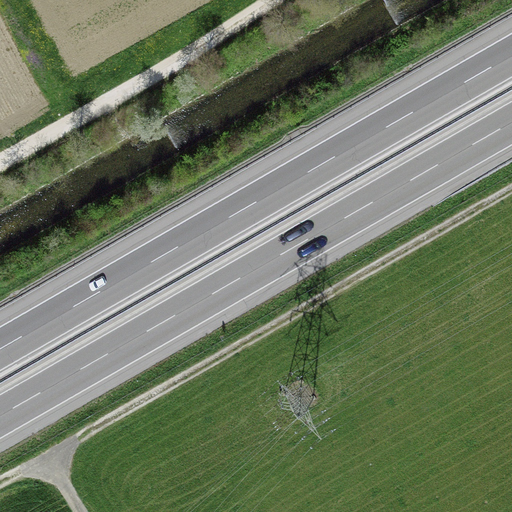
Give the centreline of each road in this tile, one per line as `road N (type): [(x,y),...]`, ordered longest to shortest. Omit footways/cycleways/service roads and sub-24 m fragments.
road 1 (track): [(0,482),(511,188)]
road 2 (motorway): [(511,55),(0,348)]
road 3 (motorway): [(0,415),(511,122)]
road 4 (track): [(0,161),(272,0)]
